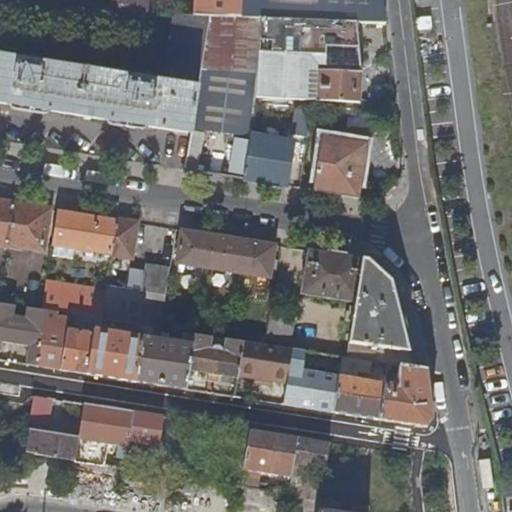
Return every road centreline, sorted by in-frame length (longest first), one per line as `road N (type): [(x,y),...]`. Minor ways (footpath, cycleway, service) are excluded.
road 1 (residential): [(0,375),(462,452)]
road 2 (residential): [(0,171),(427,236)]
road 3 (residential): [(427,236),(398,0)]
road 4 (residential): [(462,452),(427,236)]
